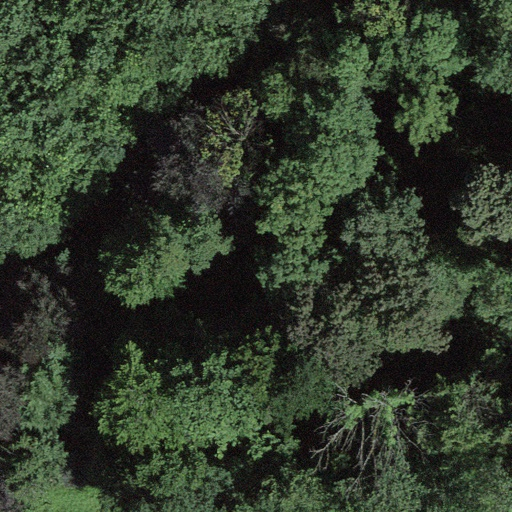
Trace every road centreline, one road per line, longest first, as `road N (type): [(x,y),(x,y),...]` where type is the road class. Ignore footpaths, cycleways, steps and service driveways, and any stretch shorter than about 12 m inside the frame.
road 1 (track): [(0,475),(446,478)]
road 2 (unclassified): [(300,0),(0,280)]
